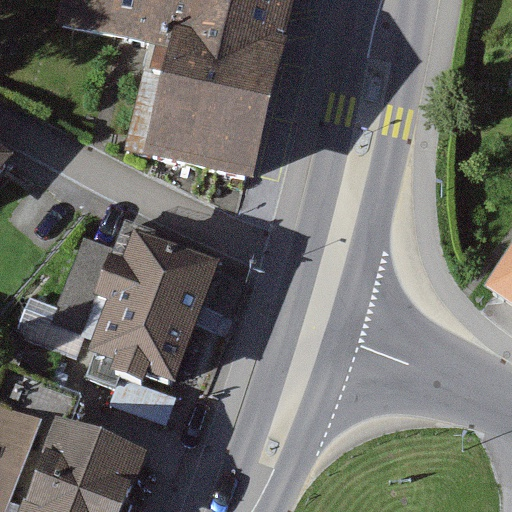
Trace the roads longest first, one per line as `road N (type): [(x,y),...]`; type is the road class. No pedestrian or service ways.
road 1 (residential): [(320,311),(275,261),(0,117)]
road 2 (secondary): [(320,311),(390,0)]
road 3 (tertiary): [(511,411),(359,344),(320,311)]
road 4 (secondary): [(320,311),(247,511)]
